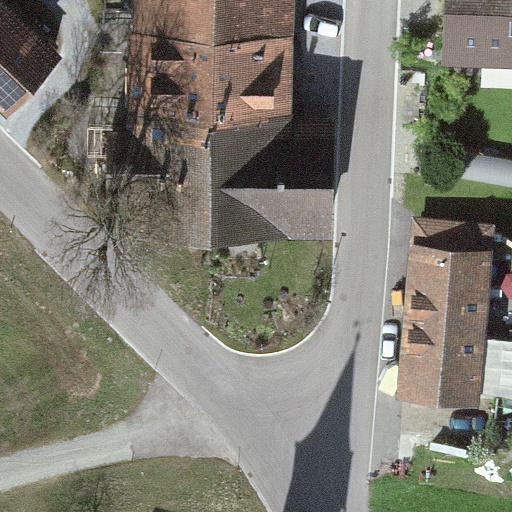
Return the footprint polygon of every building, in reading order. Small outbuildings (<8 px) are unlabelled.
[(15,0),(0,0),(0,97),(5,102),(61,43),(15,0)] [(295,0),(133,0),(133,21),(127,21),(126,118),(103,118),(102,193),(120,194),(120,225),(336,229),(338,103),(294,102),(295,0)] [(511,0),(444,0),(443,54),(511,56),(511,0)] [(495,218),(412,212),(399,392),(483,398),(495,218)] [(511,372),(511,317),(489,319),(492,373),(511,372)]
